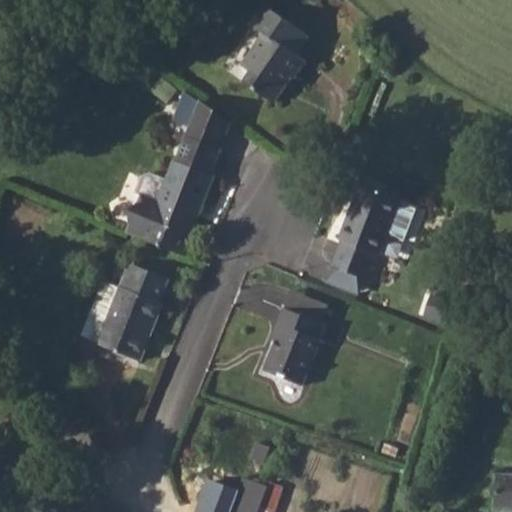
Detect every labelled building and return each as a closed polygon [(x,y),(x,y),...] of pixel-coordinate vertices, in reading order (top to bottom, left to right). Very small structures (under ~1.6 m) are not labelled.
[(266,26),(242,58),(260,71),(252,82),(270,95),(289,71),(291,72),(304,55),(266,26)] [(165,161),(163,160),(156,177),(141,171),(130,179),(125,191),(132,193),(117,231),(173,252),(180,234),(175,231),(185,205),(190,207),(203,176),(201,174),(211,149),(175,135),(165,161)] [(359,180),(327,261),(362,277),(364,277),(374,250),(376,251),(384,230),(398,236),(410,205),(396,200),(398,196),(359,180)] [(93,342),(92,344),(133,359),(156,299),(152,297),(160,277),(122,262),(105,309),(89,304),(76,336),(93,342)] [(314,318),(277,303),(265,334),(270,336),(258,364),(296,379),(314,334),(309,331),(315,318),(314,318)] [(511,471),(490,470),(488,509),(511,508),(511,471)] [(248,479),(231,511),(232,511),(256,511),(268,491),(262,485),(248,479)]
